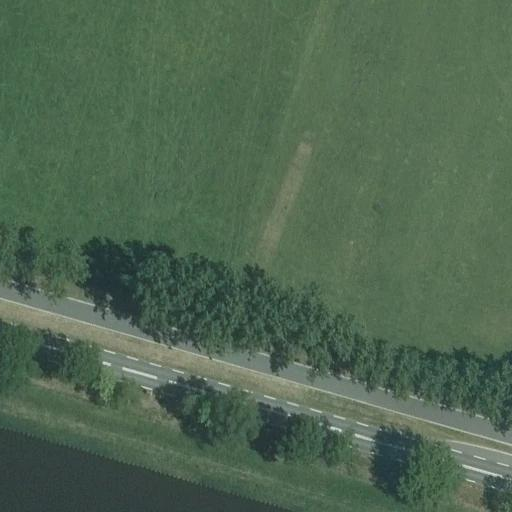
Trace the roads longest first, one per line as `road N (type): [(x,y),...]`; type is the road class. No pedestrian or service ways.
road 1 (secondary): [(511,480),(0,334)]
road 2 (unclassified): [(511,435),(0,289)]
